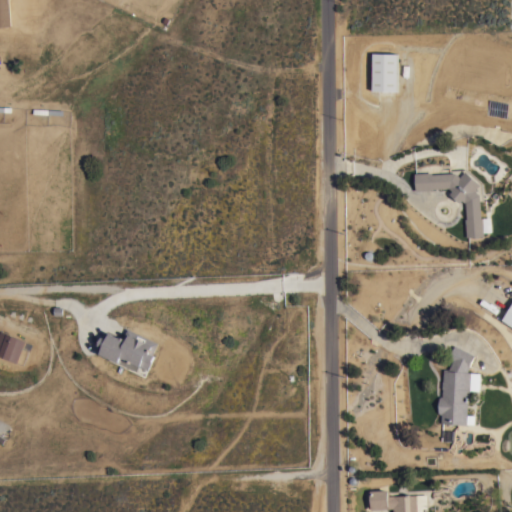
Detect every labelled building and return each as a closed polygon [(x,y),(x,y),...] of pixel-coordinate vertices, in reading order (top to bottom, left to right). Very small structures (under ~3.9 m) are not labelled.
[(0,0),(9,0),(11,26),(0,26),(0,0)] [(397,92),(371,91),(372,54),(398,54),(397,92)] [(460,176),(466,170),(481,184),(476,190),(480,194),(481,217),(483,217),(484,235),(479,236),(479,237),(471,237),(471,236),(466,236),(465,218),(467,218),(466,201),(465,201),(463,199),(460,202),(450,193),(452,190),(450,188),(450,187),(433,188),(433,189),(416,190),(415,173),(432,172),(433,173),(456,172),(460,176)] [(511,325),(502,319),(511,303),(511,325)] [(158,343),(153,354),(155,356),(148,370),(140,366),(137,371),(118,362),(118,363),(97,353),(98,352),(95,350),(98,344),(96,343),(100,336),(101,337),(104,330),(106,331),(107,329),(123,337),(128,328),(158,343)] [(451,363),(447,361),(455,344),(475,354),(470,365),(471,366),(468,371),(471,371),(469,396),(468,396),(467,424),(440,422),(441,414),(438,414),(439,395),(442,395),(442,388),(442,380),(443,380),(443,368),(449,368),(451,363)] [(454,430),(453,439),(451,439),(451,441),(441,440),(442,429),(454,430)] [(427,493),(428,507),(423,508),(423,511),(393,511),(393,508),(371,509),(370,490),(388,489),(388,495),(395,495),(427,493)]
